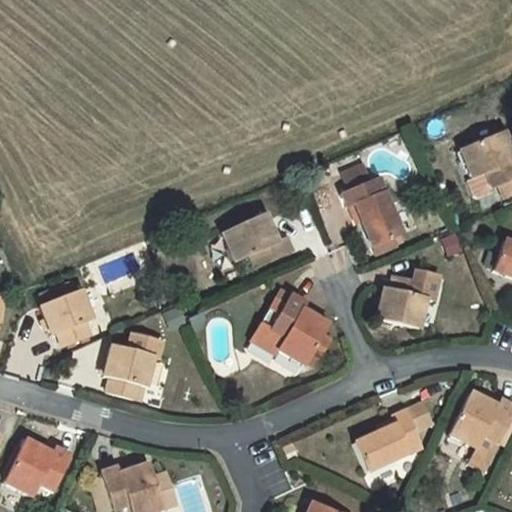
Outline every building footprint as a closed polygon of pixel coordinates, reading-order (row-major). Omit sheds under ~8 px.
[(511,158),(502,136),(459,153),(469,179),(482,174),(489,189),(497,185),(511,179),(511,158)] [(400,237),(375,181),(367,184),(363,173),(342,182),(347,192),(339,196),(345,210),(348,209),(353,207),(360,223),(371,249),(400,237)] [(511,193),(511,179),(497,185),(502,197),(511,193)] [(360,223),(353,207),(348,209),(354,225),(360,223)] [(275,244),(262,216),(220,236),(233,264),(249,257),(255,270),(291,253),(285,240),(275,244)] [(511,246),(501,243),(492,273),(511,279),(511,246)] [(374,322),(417,331),(423,301),(431,303),(437,278),(414,272),(411,283),(392,278),(388,292),(381,291),(374,322)] [(56,293),(59,300),(78,293),(76,285),(56,293)] [(282,306),(287,297),(278,291),(272,301),(282,306)] [(90,322),(78,293),(59,300),(54,302),(40,307),(38,308),(50,337),(56,335),(61,349),(88,338),(83,324),(90,322)] [(54,302),(51,295),(37,300),(40,307),(54,302)] [(303,305),(287,297),(282,306),(272,301),(250,342),(274,356),(277,352),(303,367),(305,363),(311,354),(319,358),(330,341),(321,336),(326,327),(300,312),(303,305)] [(126,352),(110,347),(102,378),(109,379),(105,395),(132,402),(136,387),(143,389),(151,360),(156,361),(160,345),(129,336),(126,352)] [(319,358),(311,354),(305,363),(314,368),(319,358)] [(495,408),(468,395),(447,437),(475,451),(481,439),(496,446),(496,445),(510,417),(511,413),(511,409),(498,402),(495,408)] [(420,448),(404,413),(389,420),(390,421),(393,426),(376,434),(351,445),(364,474),(420,448)] [(511,427),(511,417),(510,417),(496,445),(502,448),(511,427)] [(390,421),(374,428),(376,434),(393,426),(390,421)] [(51,456),(23,442),(3,484),(30,498),(36,485),(51,493),(68,457),(54,451),(51,456)] [(100,480),(88,484),(94,500),(106,496),(111,511),(126,507),(127,511),(154,511),(160,510),(175,505),(165,474),(150,479),(146,466),(117,475),(115,469),(98,475),(100,480)] [(106,496),(94,500),(98,511),(108,511),(111,511),(106,496)]
